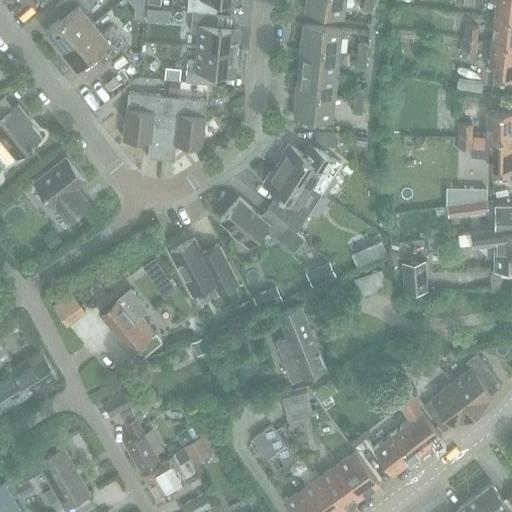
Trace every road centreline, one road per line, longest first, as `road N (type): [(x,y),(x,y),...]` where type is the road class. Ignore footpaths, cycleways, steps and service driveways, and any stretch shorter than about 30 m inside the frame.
road 1 (residential): [(139,200),(179,192),(254,137),(269,0)]
road 2 (residential): [(78,392),(25,287),(110,233),(139,200)]
road 3 (residential): [(139,200),(0,27)]
road 4 (residential): [(380,511),(511,404)]
road 5 (residential): [(146,511),(78,392)]
